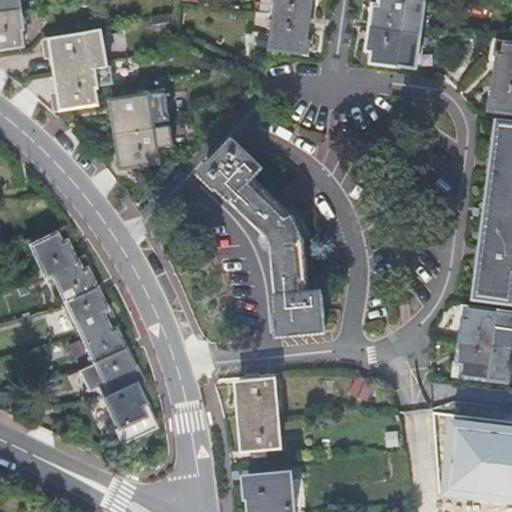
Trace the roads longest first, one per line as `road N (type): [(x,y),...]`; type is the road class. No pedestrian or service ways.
road 1 (tertiary): [(202,511),(190,421),(154,306),(123,247),(69,175),(0,113)]
road 2 (tertiary): [(0,440),(141,511)]
